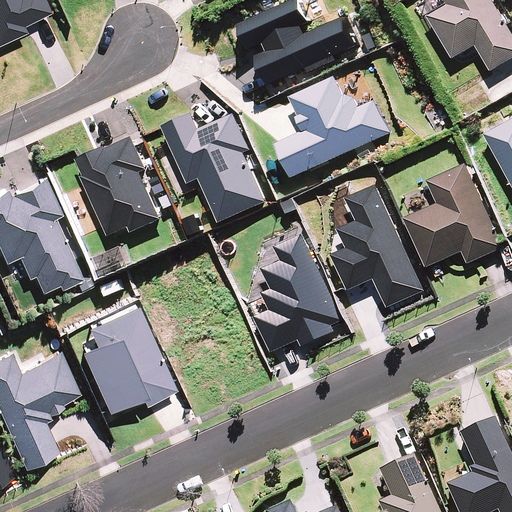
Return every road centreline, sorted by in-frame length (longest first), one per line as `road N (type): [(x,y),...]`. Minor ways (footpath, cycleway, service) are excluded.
road 1 (residential): [(511,320),(89,511)]
road 2 (residential): [(0,130),(94,87),(139,44)]
